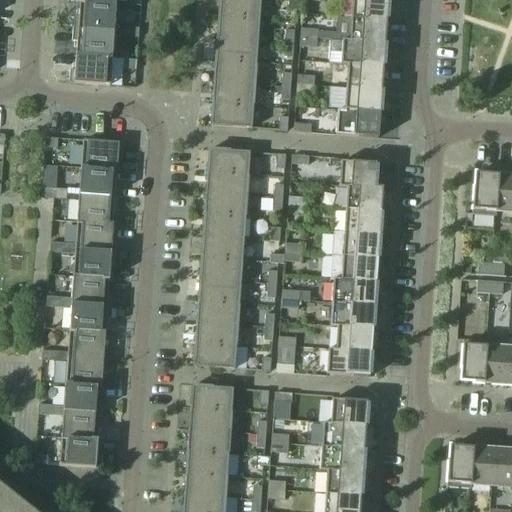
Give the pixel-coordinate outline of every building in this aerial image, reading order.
[(258,22),(259,0),(218,0),(218,19),(258,22)] [(385,22),(386,0),(344,0),(343,18),(385,22)] [(301,12),(302,3),(288,2),(287,11),(301,12)] [(113,28),(115,6),(79,3),(78,17),(73,17),(72,30),(113,32),(113,28)] [(384,45),(385,22),(343,18),(343,19),(350,19),(349,42),(341,41),(341,42),(384,45)] [(257,43),(258,22),(218,19),(216,40),(257,43)] [(125,38),(126,28),(113,28),(113,32),(72,30),(71,42),(76,42),(75,57),(111,59),(113,38),(125,38)] [(125,38),(138,39),(138,29),(126,28),(125,38)] [(299,39),(316,40),(317,31),(300,30),(299,39)] [(284,45),(293,46),(294,32),(285,31),(284,45)] [(316,49),(316,40),(299,39),(298,48),(316,49)] [(255,65),(257,43),(216,40),(215,60),(214,60),(214,62),(255,65)] [(382,68),(384,45),(341,42),(340,65),(382,68)] [(292,59),(293,46),(284,45),(283,58),(292,59)] [(109,87),(111,59),(75,57),(74,71),(69,71),(68,84),(109,87)] [(135,71),(136,61),(123,60),(123,70),(135,71)] [(255,66),(255,65),(214,62),(213,83),(253,86),(255,66)] [(380,92),(382,68),(340,65),(340,66),(347,66),(345,89),(380,92)] [(281,88),(289,89),(290,75),(282,74),(281,88)] [(296,86),(313,87),(314,78),(296,77),(296,86)] [(252,106),(253,86),(213,83),(211,105),(252,108),(252,106)] [(312,96),(313,87),(296,86),(295,95),(312,96)] [(289,102),(289,89),(281,88),(280,101),(289,102)] [(379,115),(380,92),(345,89),(343,112),(336,111),(336,112),(379,115)] [(251,130),(252,108),(211,105),(211,106),(210,127),(251,130)] [(377,140),(379,115),(336,112),(334,136),(377,140)] [(278,132),(286,132),(287,119),(279,118),(278,132)] [(292,133),(309,135),(310,126),(293,125),(292,133)] [(56,150),(57,140),(44,139),(43,149),(56,150)] [(122,158),(123,145),(82,142),(80,170),(116,172),(117,158),(122,158)] [(247,176),(249,153),(208,150),(207,172),(206,172),(206,173),(247,176)] [(284,170),(285,156),(276,155),(275,169),(284,170)] [(307,167),(308,158),(290,156),(290,165),(307,167)] [(338,187),(381,190),(381,189),(373,189),(375,165),(340,163),(338,187)] [(115,187),(116,172),(80,170),(78,197),(119,200),(120,187),(115,187)] [(247,177),(247,176),(206,173),(205,195),(245,198),(247,177)] [(493,217),(496,176),(474,175),(474,180),(471,216),(493,217)] [(511,213),(511,177),(496,176),(493,217),(495,217),(495,213),(511,213)] [(273,200),(281,200),(282,186),(274,186),(273,200)] [(380,214),(381,190),(338,187),(338,189),(346,189),(344,211),(380,214)] [(53,200),(53,190),(41,189),(40,199),(53,200)] [(65,201),(66,191),(53,190),(53,200),(65,201)] [(244,218),(245,198),(205,195),(203,216),(244,219),(244,218)] [(118,212),(119,200),(78,197),(76,224),(112,226),(113,212),(118,212)] [(287,207),(304,208),(305,199),(287,198),(287,207)] [(281,213),(281,200),(273,200),(272,213),(281,213)] [(303,217),(304,208),(287,207),(286,216),(303,217)] [(378,237),(380,214),(344,211),(343,235),(378,237)] [(243,241),(244,219),(203,216),(203,217),(202,238),(243,241)] [(111,241),(112,226),(76,224),(74,246),(62,245),(61,255),(74,256),(74,251),(115,254),(116,241),(111,241)] [(278,243),(279,229),(271,229),(270,242),(278,243)] [(376,260),(378,237),(343,235),(341,258),(376,260)] [(241,262),(243,241),(202,238),(200,260),(241,262)] [(61,255),(62,245),(49,244),(49,254),(61,255)] [(283,254),(301,255),(301,246),(284,245),(283,254)] [(114,266),(115,254),(74,251),(74,256),(72,278),(108,280),(109,266),(114,266)] [(300,264),(301,255),(283,254),(283,256),(283,263),(300,264)] [(283,256),(280,256),(270,255),(269,264),(283,265),(283,263),(283,256)] [(375,284),(376,260),(341,258),(339,281),(332,280),(332,281),(375,284)] [(239,284),(241,262),(200,260),(199,281),(239,284)] [(489,277),(490,265),(477,264),(476,276),(474,276),(489,277)] [(490,265),(489,277),(504,278),(505,278),(502,278),(503,266),(490,265)] [(266,286),(275,287),(276,273),(267,272),(266,286)] [(107,294),(108,280),(72,278),(71,300),(58,299),(57,309),(70,310),(70,305),(111,308),(112,295),(107,294)] [(238,306),(239,284),(199,281),(197,301),(197,303),(238,306)] [(373,307),(375,284),(332,281),(331,304),(373,307)] [(488,295),(489,283),(473,282),(476,282),(475,294),(488,295)] [(489,283),(488,295),(501,296),(502,284),(504,284),(489,283)] [(274,300),(275,287),(266,286),(266,299),(274,300)] [(280,301),(297,302),(298,293),(281,292),(280,301)] [(57,309),(58,299),(45,298),(45,308),(57,309)] [(297,311),(297,302),(280,301),(280,310),(297,311)] [(238,306),(197,303),(195,324),(236,327),(237,306),(238,306)] [(371,331),(373,307),(331,304),(329,327),(371,331)] [(110,320),(111,308),(70,305),(70,310),(68,332),(104,334),(105,320),(110,320)] [(263,329),(272,330),(273,316),(264,315),(263,329)] [(235,347),(236,327),(195,324),(194,346),(235,349),(235,347)] [(370,354),(371,331),(329,327),(329,328),(336,328),(334,351),(327,350),(327,351),(370,354)] [(271,343),(272,330),(263,329),(262,342),(271,343)] [(103,349),(104,334),(68,332),(67,354),(54,353),(54,363),(66,364),(66,359),(107,362),(108,349),(103,349)] [(277,347),(294,348),(295,340),(277,338),(277,347)] [(482,384),(485,343),(462,341),(460,377),(459,382),(482,384)] [(503,386),(506,349),(486,348),(486,343),(485,343),(482,384),(503,386)] [(233,371),(235,349),(194,346),(194,347),(193,368),(233,371)] [(511,386),(511,349),(506,349),(503,386),(511,386)] [(315,351),(313,377),(325,378),(326,375),(368,378),(370,354),(327,351),(327,352),(315,351)] [(54,363),(54,353),(42,352),(41,362),(54,363)] [(106,374),(107,362),(66,359),(66,364),(64,386),(100,388),(101,374),(106,374)] [(260,373),(269,373),(270,360),(261,359),(260,373)] [(275,374),(292,376),(293,367),(276,366),(275,374)] [(63,407),(50,407),(50,417),(62,417),(62,412),(103,415),(104,403),(99,403),(100,388),(64,386),(63,407)] [(231,412),(232,390),(191,387),(190,408),(189,408),(189,410),(231,412)] [(267,406),(268,393),(259,392),(258,406),(267,406)] [(290,404),(291,395),(274,394),(273,403),(290,404)] [(366,403),(331,401),(329,425),(364,428),(366,403)] [(37,416),(50,417),(50,407),(38,406),(37,416)] [(231,414),(231,412),(189,410),(188,431),(228,434),(230,414),(231,414)] [(102,428),(103,415),(62,412),(62,417),(61,439),(97,442),(98,428),(102,428)] [(256,436),(265,436),(266,423),(257,423),(256,436)] [(363,451),(364,428),(329,425),(322,425),(320,449),(363,451)] [(227,454),(228,434),(188,431),(186,453),(227,455),(227,454)] [(270,444),(287,446),(288,437),(271,435),(270,444)] [(264,450),(265,436),(256,436),(255,449),(264,450)] [(95,456),(97,442),(61,439),(59,467),(99,470),(100,457),(95,456)] [(286,455),(287,446),(270,444),(269,453),(286,455)] [(468,490),(471,449),(448,447),(445,489),(468,490)] [(361,474),(363,451),(320,449),(318,472),(361,474)] [(490,487),(492,451),(471,449),(468,490),(469,490),(470,486),(490,487)] [(511,489),(511,480),(511,451),(492,451),(490,487),(511,489)] [(226,477),(227,455),(186,453),(186,454),(185,473),(185,474),(226,477)] [(33,466),(46,467),(47,457),(34,456),(33,466)] [(269,458),(264,458),(255,457),(254,466),(268,467),(269,458)] [(359,498),(361,474),(318,472),(326,473),(324,496),(359,498)] [(226,478),(226,477),(185,474),(183,496),(224,499),(225,478),(226,478)] [(267,491),(284,492),(284,483),(267,482),(267,491)] [(31,511),(0,487),(0,511),(31,511)] [(251,500),(260,501),(261,488),(252,487),(251,500)] [(283,501),(284,492),(267,491),(266,500),(283,501)] [(222,511),(224,499),(183,496),(181,511),(222,511)] [(358,511),(359,498),(324,496),(322,511),(358,511)] [(259,511),(260,501),(251,500),(250,511),(259,511)]
